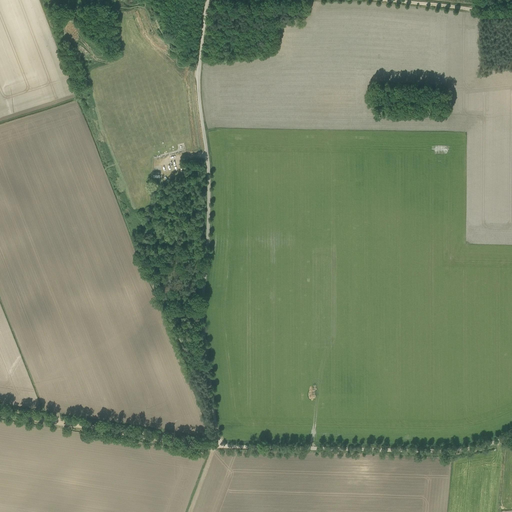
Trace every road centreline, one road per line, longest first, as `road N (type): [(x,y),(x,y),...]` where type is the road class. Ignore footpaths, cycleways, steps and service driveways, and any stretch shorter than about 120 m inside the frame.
road 1 (unclassified): [(511,435),(431,451),(218,446),(202,324),(208,199),(198,71),(208,0)]
road 2 (track): [(218,446),(0,412)]
